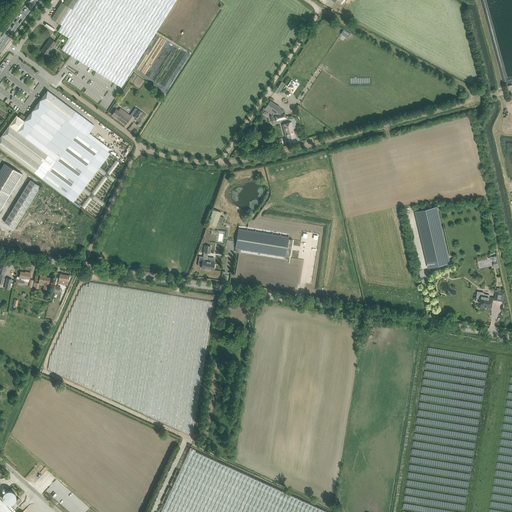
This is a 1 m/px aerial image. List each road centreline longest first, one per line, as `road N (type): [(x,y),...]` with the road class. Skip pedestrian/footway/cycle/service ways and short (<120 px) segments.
road 1 (unclassified): [(511,336),(81,265)]
road 2 (track): [(321,8),(220,162)]
road 3 (track): [(300,146),(477,99)]
road 4 (track): [(321,8),(477,99)]
road 5 (unclassified): [(140,144),(2,42)]
road 6 (unclassified): [(300,146),(204,163),(140,144)]
road 7 (unclassified): [(140,144),(81,265)]
